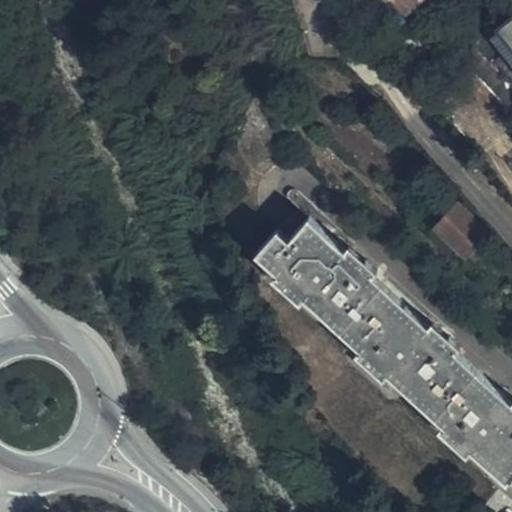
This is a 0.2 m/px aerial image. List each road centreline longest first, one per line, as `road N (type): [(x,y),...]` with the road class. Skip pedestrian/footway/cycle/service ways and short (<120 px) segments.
road 1 (residential): [(511,230),(322,0)]
road 2 (tertiary): [(91,447),(104,413),(89,361),(60,338),(6,336)]
